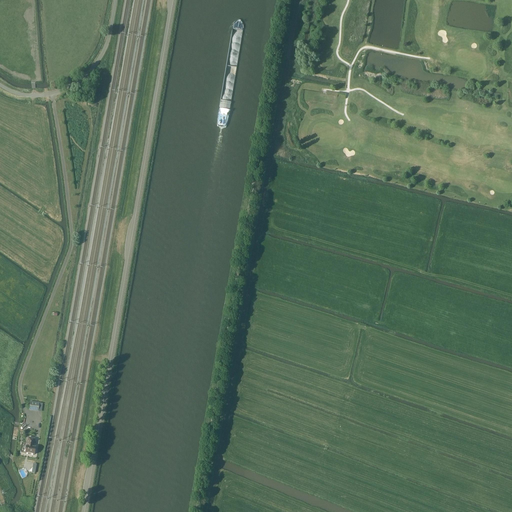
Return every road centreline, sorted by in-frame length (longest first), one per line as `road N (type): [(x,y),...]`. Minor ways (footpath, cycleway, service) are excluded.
road 1 (tertiary): [(82,511),(171,0)]
road 2 (unclassified): [(0,84),(33,95),(78,80),(107,42),(115,0)]
road 3 (track): [(40,218),(54,199),(33,82)]
